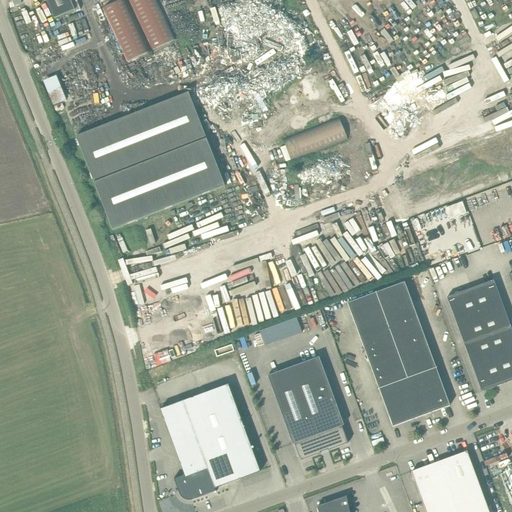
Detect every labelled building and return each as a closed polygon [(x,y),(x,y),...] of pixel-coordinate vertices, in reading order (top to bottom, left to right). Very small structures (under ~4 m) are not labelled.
[(70,0),(46,0),(54,18),(75,10),(70,0)] [(189,93),(85,133),(76,137),(112,230),(225,186),(189,93)] [(511,330),(494,280),(447,297),(481,392),(511,381),(511,330)] [(378,390),(379,390),(393,427),(450,406),(436,369),(437,368),(436,368),(404,282),(376,293),(376,292),(375,292),(375,293),(347,303),(378,389),(378,390)] [(344,425),(319,358),(268,376),(293,444),(294,444),(300,460),(320,453),(320,452),(328,449),(328,450),(348,443),(342,426),(344,425)] [(173,479),(179,493),(179,494),(180,495),(180,496),(181,497),(182,497),(182,498),(183,499),(184,499),(186,500),(188,500),(190,500),(191,500),(192,500),(216,491),(216,490),(216,491),(215,488),(260,472),(228,385),(160,410),(185,475),(175,479),(174,478),(173,479)] [(411,472),(425,511),(488,511),(467,452),(411,472)] [(317,508),(317,511),(349,511),(346,497),(346,500),(317,508)]
